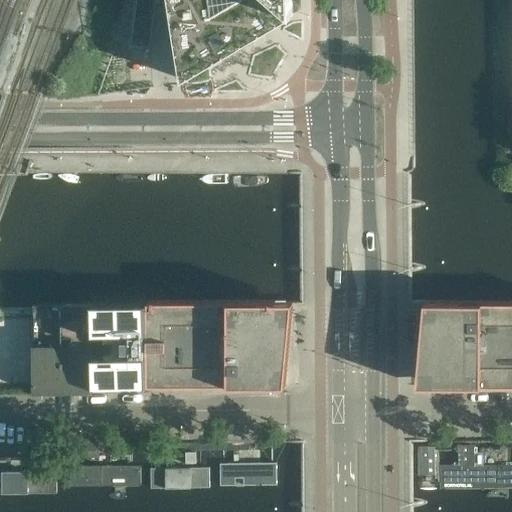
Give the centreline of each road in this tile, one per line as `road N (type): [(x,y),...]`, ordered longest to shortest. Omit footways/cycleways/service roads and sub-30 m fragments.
road 1 (residential): [(0,411),(341,408)]
road 2 (tertiary): [(0,128),(336,125)]
road 3 (primary): [(372,409),(367,125)]
road 4 (primary): [(336,125),(341,408)]
road 5 (residential): [(372,409),(511,408)]
road 6 (primary): [(367,125),(363,0)]
road 7 (primary): [(334,0),(336,125)]
